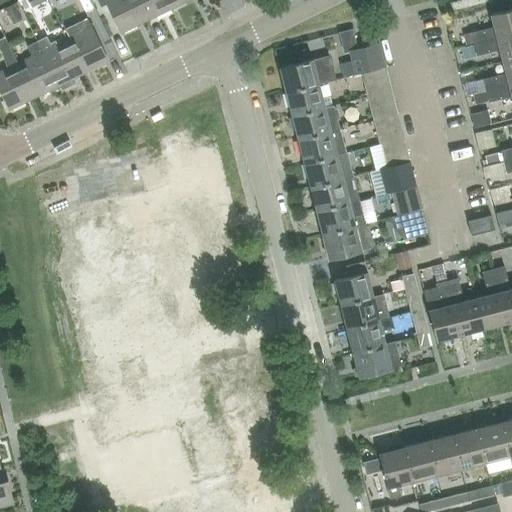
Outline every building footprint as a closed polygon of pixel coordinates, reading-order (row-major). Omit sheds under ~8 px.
[(46,0),(49,12),(71,5),(69,0),(46,0)] [(145,20),(134,0),(96,0),(100,7),(106,4),(120,32),(145,20)] [(134,0),(145,20),(169,8),(165,0),(134,0)] [(186,0),(165,0),(169,8),(186,0)] [(474,44),(511,34),(511,9),(490,15),(494,27),(471,33),(474,44)] [(65,39),(82,74),(107,61),(91,27),(87,18),(65,29),(69,38),(65,39)] [(503,62),(511,59),(511,34),(474,44),(477,55),(499,49),(503,62)] [(82,74),(65,39),(51,46),(46,37),(36,42),(57,86),(59,85),(61,90),(76,83),(74,78),(82,74)] [(16,63),(33,97),(57,86),(41,51),(36,42),(29,45),(27,46),(31,56),(16,63)] [(356,73),(362,71),(385,66),(379,42),(356,48),(350,50),(356,73)] [(284,91),(318,82),(313,59),(278,68),(284,91)] [(486,91),(511,83),(511,59),(503,62),(505,73),(483,79),(486,91)] [(0,92),(8,109),(33,97),(16,63),(0,71),(0,92)] [(368,95),(391,90),(385,66),(362,71),(368,95)] [(290,116),(325,107),(318,82),(284,91),(290,116)] [(511,83),(486,91),(488,101),(511,95),(511,99),(511,83)] [(374,118),(397,113),(391,90),(368,95),(374,118)] [(330,130),(339,128),(337,120),(338,119),(339,116),(337,109),(335,107),(334,107),(333,105),(325,107),(290,116),(296,138),(330,130)] [(463,119),(477,118),(477,106),(463,107),(463,119)] [(381,143),(404,138),(397,113),(374,118),(381,143)] [(478,126),(464,130),(469,147),(483,143),(478,126)] [(302,163),(337,154),(346,152),(339,128),(330,130),(296,138),(302,163)] [(387,167),(410,161),(404,138),(381,143),(387,167)] [(358,142),(363,166),(376,163),(370,140),(358,142)] [(504,161),(511,159),(511,146),(501,150),(504,161)] [(308,187),(343,178),(337,154),(302,163),(308,187)] [(473,165),(478,175),(496,167),(491,157),(473,165)] [(148,159),(135,162),(138,179),(151,177),(148,159)] [(392,190),(415,184),(410,161),(387,167),(392,190)] [(314,210),(359,198),(353,175),(343,178),(308,187),(314,210)] [(483,200),(501,196),(498,181),(480,185),(483,200)] [(398,213),(421,207),(415,184),(392,190),(398,213)] [(320,233),(365,222),(359,198),(314,210),(320,233)] [(156,278),(150,256),(132,261),(128,241),(132,240),(131,238),(129,239),(121,208),(123,207),(123,206),(113,208),(111,200),(90,210),(91,214),(60,222),(61,223),(63,223),(71,254),(69,255),(69,256),(77,254),(79,263),(61,268),(93,394),(95,393),(100,413),(90,416),(98,448),(175,428),(189,483),(150,493),(150,494),(152,494),(155,503),(125,510),(126,511),(136,509),(136,511),(249,511),(241,479),(231,482),(226,462),(232,451),(229,439),(231,439),(231,438),(220,440),(211,402),(213,402),(212,401),(210,401),(210,399),(201,366),(245,354),(237,322),(222,326),(219,316),(177,327),(168,329),(166,320),(175,318),(164,276),(156,278)] [(190,201),(174,205),(178,221),(194,217),(190,201)] [(421,207),(398,213),(404,237),(427,232),(421,207)] [(472,235),(495,229),(491,214),(468,220),(472,235)] [(365,222),(320,233),(326,257),(371,246),(365,222)] [(185,269),(183,265),(199,258),(190,240),(157,256),(167,277),(185,269)] [(338,305),(373,296),(364,261),(345,266),(348,277),(332,281),(338,305)] [(511,320),(511,288),(510,289),(504,266),(493,269),(506,322),(511,320)] [(483,328),(506,322),(493,269),(482,272),(487,294),(475,298),(483,328)] [(404,289),(416,286),(413,274),(401,277),(404,289)] [(483,328),(475,298),(463,301),(457,278),(446,281),(460,334),(483,328)] [(436,340),(460,334),(446,281),(436,284),(442,306),(428,310),(436,340)] [(410,313),(423,309),(416,286),(404,289),(410,313)] [(344,329),(379,319),(373,296),(338,305),(344,329)] [(416,335),(428,332),(423,309),(410,313),(416,335)] [(350,352),(385,343),(379,319),(344,329),(350,352)] [(428,332),(416,335),(420,350),(432,347),(428,332)] [(385,343),(350,352),(357,376),(400,365),(394,341),(385,343)] [(509,456),(511,455),(511,419),(500,422),(509,456)] [(484,463),(509,456),(500,422),(476,429),(484,463)] [(460,469),(484,463),(476,429),(452,435),(460,469)] [(436,475),(460,469),(452,435),(427,441),(436,475)] [(411,482),(436,475),(427,441),(403,448),(411,482)] [(403,448),(399,449),(398,446),(395,443),(387,445),(385,449),(386,452),(378,454),(389,499),(400,497),(397,485),(411,482),(403,448)] [(0,507),(13,504),(3,468),(0,468),(0,507)] [(511,494),(511,480),(490,486),(493,495),(502,493),(503,497),(511,494)] [(468,501),(493,495),(490,486),(466,493),(468,501)] [(444,508),(468,501),(466,493),(442,499),(444,508)] [(419,511),(427,511),(444,508),(442,499),(418,505),(419,511)] [(419,511),(418,505),(416,506),(415,502),(392,508),(392,511),(419,511)]
